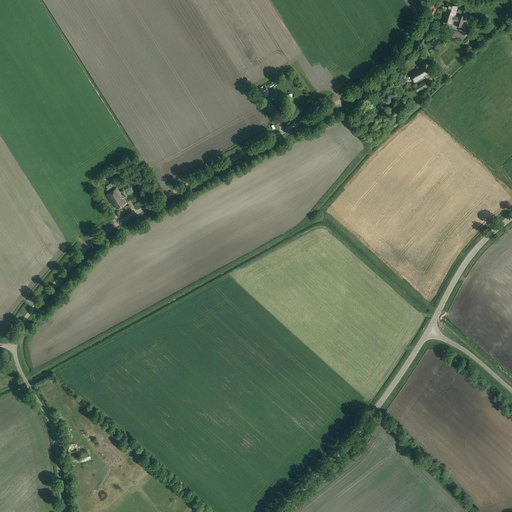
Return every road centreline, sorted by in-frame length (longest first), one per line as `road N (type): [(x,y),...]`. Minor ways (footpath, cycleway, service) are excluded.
road 1 (unclassified): [(14,344),(25,317),(94,241),(377,80),(407,52),(434,0)]
road 2 (tertiary): [(279,511),(347,444),(429,330)]
road 3 (unclassified): [(64,511),(53,432),(14,344)]
road 4 (tertiary): [(429,330),(466,261),(511,217)]
